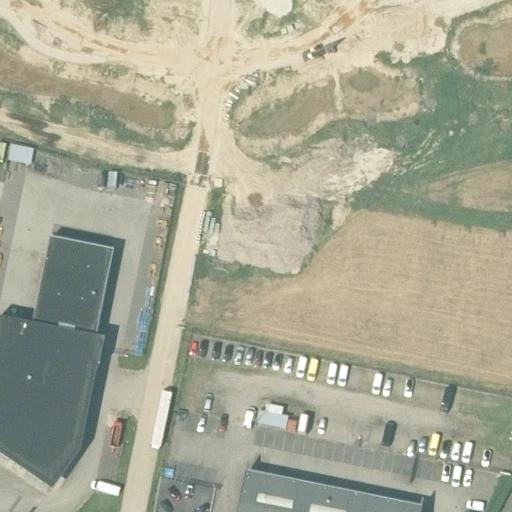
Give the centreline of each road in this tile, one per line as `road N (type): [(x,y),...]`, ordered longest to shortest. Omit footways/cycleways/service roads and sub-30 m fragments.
road 1 (unclassified): [(199,184),(122,511)]
road 2 (residential): [(340,0),(349,35),(215,60)]
road 3 (unclassified): [(199,184),(215,60)]
